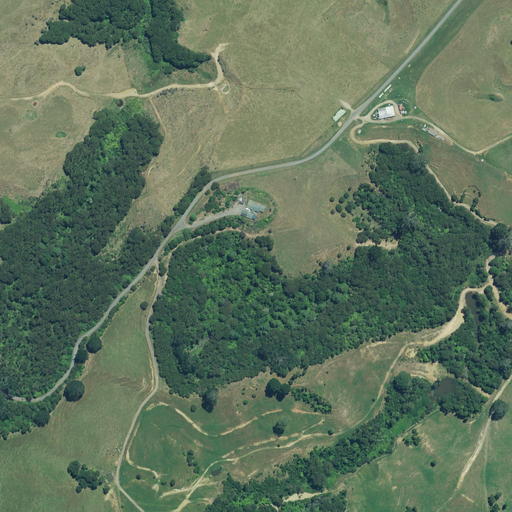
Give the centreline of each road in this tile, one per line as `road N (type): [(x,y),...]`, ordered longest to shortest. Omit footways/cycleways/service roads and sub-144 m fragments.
road 1 (unclassified): [(459,0),(323,147),(283,166),(210,178),(40,398),(0,414)]
road 2 (track): [(0,99),(60,83),(79,92),(134,93),(215,84),(217,51),(231,43)]
road 3 (track): [(511,228),(457,200),(413,144),(355,143),(351,115)]
